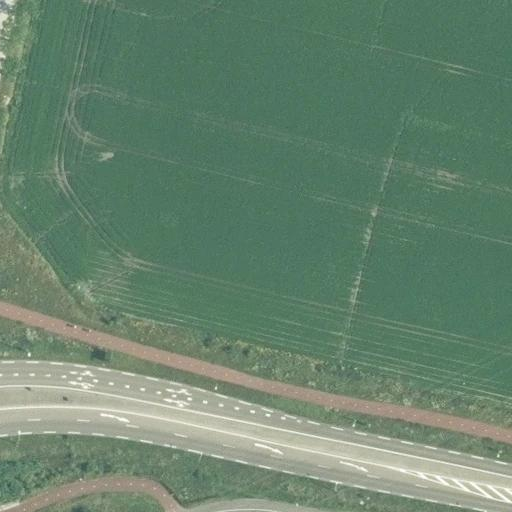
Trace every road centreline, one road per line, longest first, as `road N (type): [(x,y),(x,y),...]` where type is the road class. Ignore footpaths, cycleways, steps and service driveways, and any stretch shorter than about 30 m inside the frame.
road 1 (secondary): [(511,471),(150,391),(0,375)]
road 2 (secondary): [(0,424),(121,425),(511,509)]
